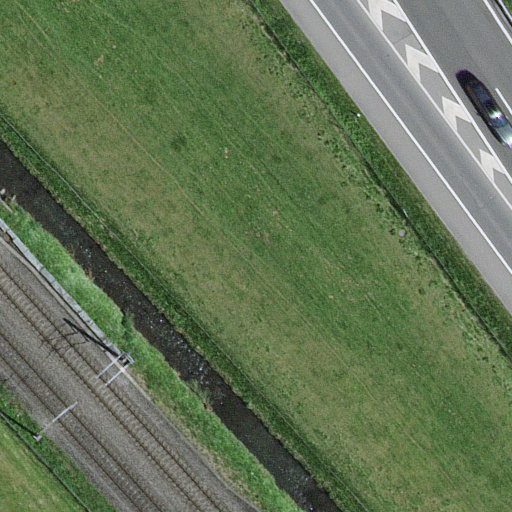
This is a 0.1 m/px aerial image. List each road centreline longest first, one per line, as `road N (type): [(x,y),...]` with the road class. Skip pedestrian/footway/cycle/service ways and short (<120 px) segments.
road 1 (motorway): [(332,0),(511,245)]
road 2 (motorway): [(442,0),(511,108)]
